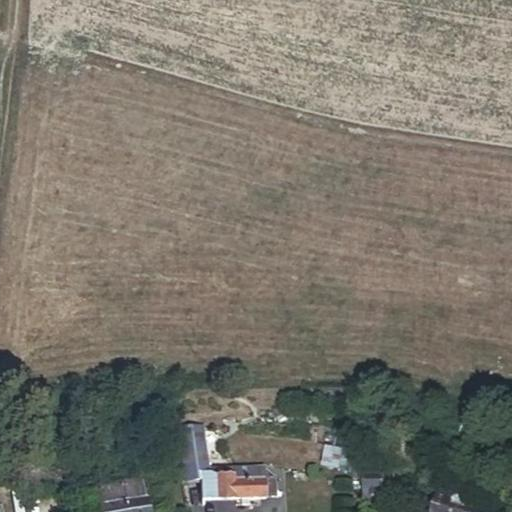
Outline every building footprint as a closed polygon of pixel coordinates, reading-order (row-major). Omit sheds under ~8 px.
[(185,485),(206,483),(211,473),(209,426),(180,430),(185,485)] [(341,451),(324,449),(322,468),(339,470),(341,451)] [(211,473),(206,483),(208,504),(278,498),(277,480),(273,466),(235,470),(233,475),(218,476),(211,473)] [(362,469),(363,496),(383,495),(382,468),(362,469)] [(94,494),(135,487),(132,469),(91,476),(94,494)] [(139,511),(135,487),(94,494),(69,498),(71,511),(139,511)] [(478,496),(446,487),(438,511),(496,511),(501,499),(479,492),(478,496)]
